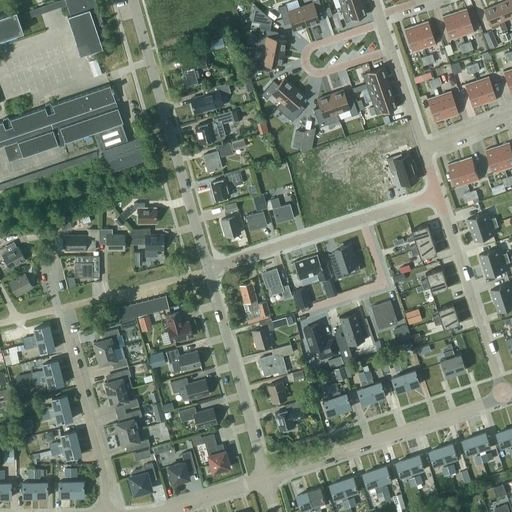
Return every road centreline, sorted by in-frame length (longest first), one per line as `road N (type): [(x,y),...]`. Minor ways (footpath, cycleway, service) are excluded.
road 1 (residential): [(208,270),(132,0)]
road 2 (residential): [(503,397),(265,477)]
road 3 (residential): [(265,477),(208,270)]
road 4 (residential): [(503,397),(437,193)]
road 5 (residential): [(103,511),(104,476),(57,308)]
road 6 (residential): [(208,270),(363,218)]
road 7 (residential): [(382,25),(321,44),(316,58),(326,66),(389,46)]
road 8 (residential): [(363,218),(379,286),(298,314)]
road 9 (residential): [(87,301),(208,270)]
